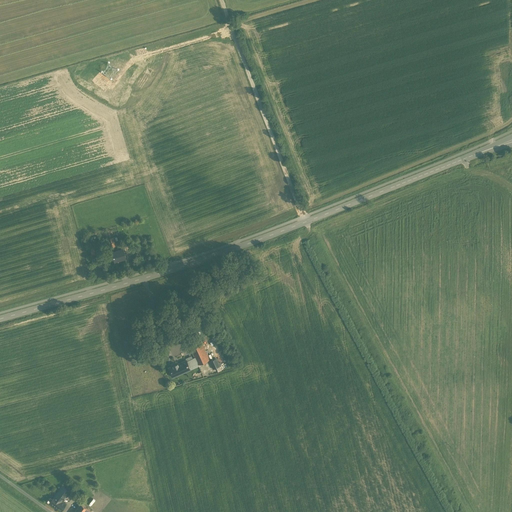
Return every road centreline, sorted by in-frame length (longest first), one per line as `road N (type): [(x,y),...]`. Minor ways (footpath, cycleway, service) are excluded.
road 1 (tertiary): [(511,140),(237,247),(0,318)]
road 2 (track): [(222,0),(305,221)]
